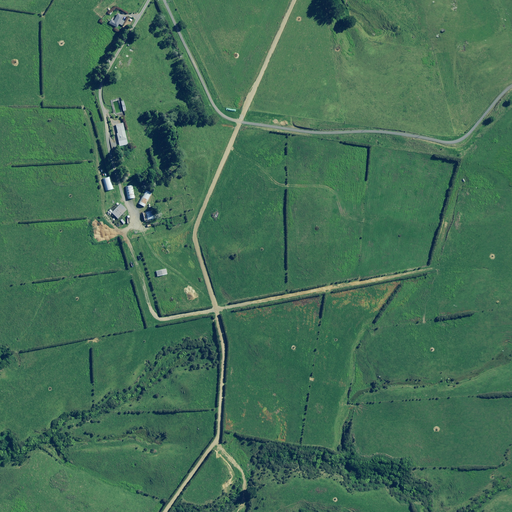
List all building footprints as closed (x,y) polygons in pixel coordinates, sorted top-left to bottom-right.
[(122,16),(117,14),(115,19),(112,17),(108,24),(116,28),(118,24),(122,26),(124,21),(121,19),(122,16)] [(118,141),(126,139),(122,123),(115,125),(117,133),(116,133),(118,141)] [(113,189),(109,177),(103,179),(107,191),(113,189)] [(135,198),(132,185),(125,187),(128,199),(135,198)] [(152,194),(146,190),(138,204),(143,207),(152,194)] [(126,210),(120,204),(111,213),(117,219),(126,210)] [(156,218),(154,210),(142,213),(144,221),(156,218)]
